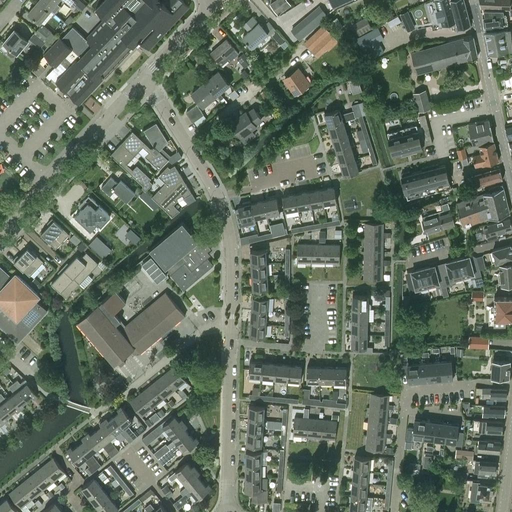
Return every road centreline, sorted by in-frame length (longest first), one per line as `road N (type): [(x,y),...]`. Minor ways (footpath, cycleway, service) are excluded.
road 1 (residential): [(511,386),(404,390),(393,511)]
road 2 (residential): [(0,233),(146,77)]
road 3 (residential): [(230,511),(234,344)]
road 4 (residential): [(234,344),(318,351),(321,284)]
road 5 (residential): [(234,344),(218,194)]
road 6 (residential): [(185,138),(303,54)]
